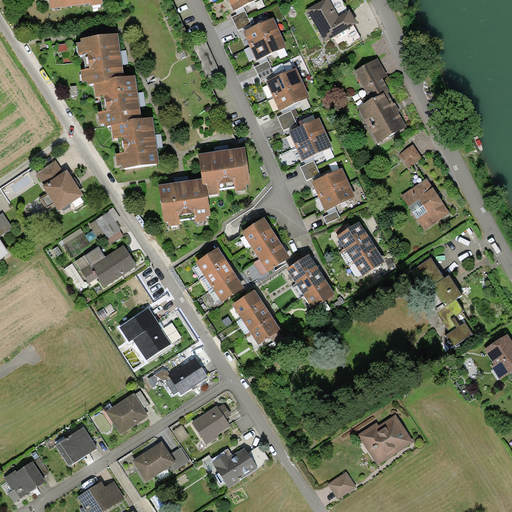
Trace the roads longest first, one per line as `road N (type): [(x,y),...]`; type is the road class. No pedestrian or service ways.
road 1 (residential): [(0,20),(229,380)]
road 2 (residential): [(511,267),(380,0)]
road 3 (unclassified): [(190,0),(256,133),(298,243)]
road 4 (residential): [(229,380),(23,511)]
road 5 (residential): [(229,380),(316,511)]
